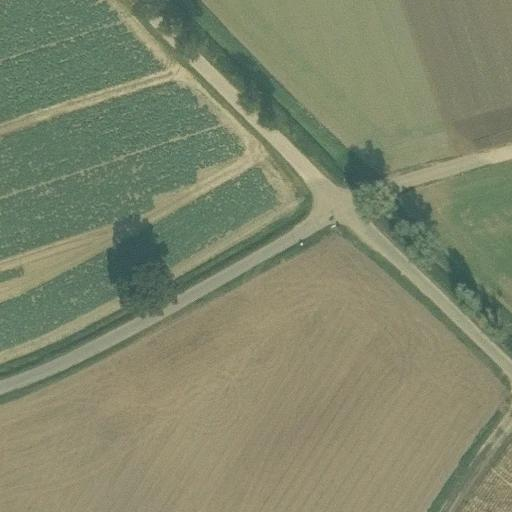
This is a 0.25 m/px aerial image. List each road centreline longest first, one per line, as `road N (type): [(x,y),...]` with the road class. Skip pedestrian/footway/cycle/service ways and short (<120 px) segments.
road 1 (unclassified): [(0,386),(52,367),(350,206)]
road 2 (unclassified): [(350,206),(141,0)]
road 3 (unclassified): [(511,374),(350,206)]
road 4 (unclassified): [(511,154),(350,206)]
road 5 (track): [(511,404),(442,511)]
